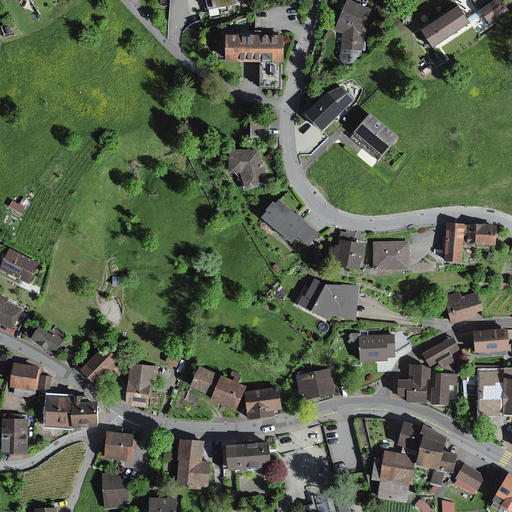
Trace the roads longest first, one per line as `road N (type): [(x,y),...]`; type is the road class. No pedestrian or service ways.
road 1 (residential): [(511,224),(462,214),(377,224),(324,208),(298,172),(290,105)]
road 2 (residential): [(379,404),(250,430),(156,423)]
road 3 (residential): [(290,105),(257,103),(206,78),(125,0)]
road 4 (residential): [(511,323),(436,340),(402,363),(379,404)]
road 5 (residential): [(511,462),(430,417),(379,404)]
road 6 (residential): [(0,337),(120,414)]
